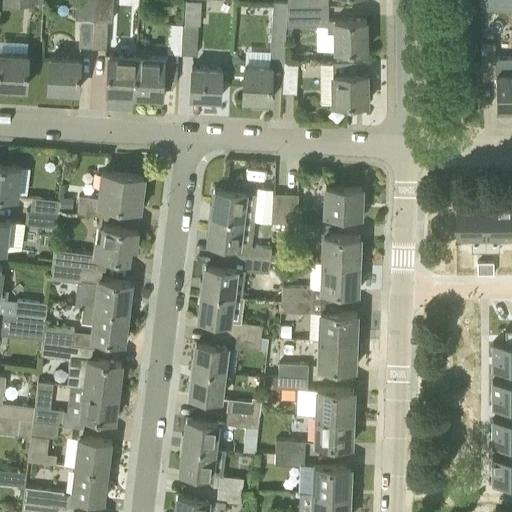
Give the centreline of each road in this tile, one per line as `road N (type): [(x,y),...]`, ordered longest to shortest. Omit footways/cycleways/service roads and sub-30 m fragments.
road 1 (residential): [(142,511),(189,138)]
road 2 (residential): [(392,511),(408,145)]
road 3 (residential): [(408,145),(189,138)]
road 4 (residential): [(189,138),(0,126)]
road 5 (residential): [(408,145),(405,0)]
